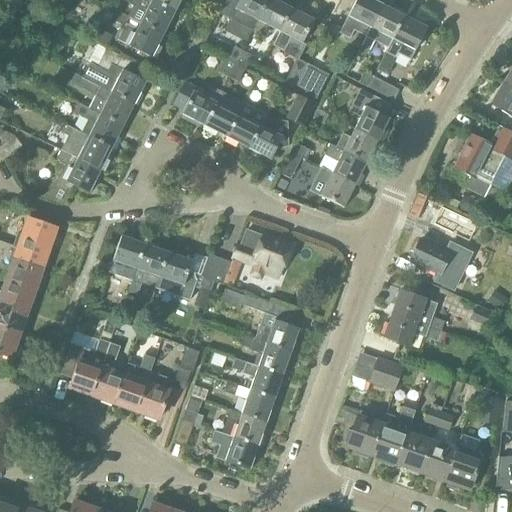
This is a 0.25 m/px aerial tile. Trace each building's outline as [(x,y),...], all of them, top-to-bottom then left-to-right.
[(163,36),(175,13),(151,1),(148,0),(121,0),(145,13),(139,23),(163,36)] [(175,13),(181,0),(151,0),(151,1),(175,13)] [(257,22),(268,0),(239,0),(234,11),(257,22)] [(271,0),(268,0),(257,22),(252,33),(264,39),(269,28),(278,33),(290,9),(271,0)] [(370,30),(382,6),(369,0),(356,0),(339,35),(349,40),(353,32),(365,38),(370,30)] [(404,17),(382,6),(370,30),(392,41),(404,17)] [(283,53),(290,39),(301,45),(313,21),(290,9),(278,33),(279,34),(272,47),(283,53)] [(125,25),(128,18),(118,13),(112,24),(123,29),(125,25)] [(38,17),(27,35),(39,42),(49,23),(38,17)] [(426,29),(404,17),(392,41),(385,55),(396,61),(399,55),(410,61),(426,29)] [(151,59),(163,36),(139,23),(136,30),(125,25),(123,29),(117,41),(151,59)] [(75,75),(103,89),(134,105),(145,83),(116,68),(121,57),(92,42),(75,75)] [(236,63),(242,53),(233,48),(228,58),(236,63)] [(236,63),(245,67),(251,57),(242,53),(236,63)] [(222,68),(231,73),(236,63),(228,58),(222,68)] [(285,81),(296,86),(306,65),(296,59),(285,81)] [(236,63),(231,73),(240,78),(245,67),(236,63)] [(317,71),(306,65),(296,86),(306,92),(317,71)] [(511,70),(503,85),(511,90),(511,70)] [(358,84),(367,89),(373,78),(363,73),(358,84)] [(106,102),(100,115),(123,127),(134,105),(103,89),(75,75),(70,84),(106,102)] [(398,91),(373,78),(367,89),(393,102),(398,91)] [(203,127),(219,95),(208,89),(203,97),(193,92),(195,88),(183,82),(171,107),(182,113),(179,119),(193,126),(195,122),(203,127)] [(270,83),(265,94),(273,99),(279,88),(270,83)] [(511,90),(503,85),(490,106),(511,118),(511,90)] [(359,121),(355,128),(378,140),(388,120),(382,117),(387,107),(356,92),(345,114),(359,121)] [(241,106),(219,95),(203,127),(224,138),(236,114),(241,106)] [(302,100),(291,121),(302,127),(313,105),(302,100)] [(111,149),(123,127),(100,115),(78,104),(74,113),(88,120),(81,133),(111,149)] [(316,111),(312,119),(322,124),(327,116),(316,111)] [(236,114),(224,138),(247,149),(259,125),(236,114)] [(259,125),(247,149),(245,153),(258,160),(260,156),(270,161),(274,152),(286,149),(285,125),(262,121),(259,126),(259,125)] [(68,137),(60,152),(99,173),(111,149),(81,133),(67,126),(63,135),(68,137)] [(367,162),(378,140),(355,128),(350,138),(343,134),(336,147),(367,162)] [(470,137),(455,168),(473,177),(505,193),(511,178),(511,177),(506,174),(511,162),(511,136),(497,129),(488,147),(470,137)] [(0,147),(0,158),(3,162),(23,147),(15,137),(3,130),(0,135),(0,138),(5,144),(0,147)] [(290,152),(301,158),(305,149),(294,144),(290,152)] [(355,184),(367,162),(336,147),(330,159),(337,163),(332,172),(355,184)] [(99,173),(60,152),(55,162),(64,167),(54,186),(70,195),(74,187),(88,194),(99,173)] [(301,158),(290,152),(279,174),(290,179),(301,158)] [(355,184),(332,172),(319,196),(343,209),(355,184)] [(476,230),(438,213),(431,228),(469,245),(476,230)] [(0,254),(42,269),(46,257),(56,230),(28,219),(22,236),(17,234),(12,247),(0,242),(0,254)] [(249,229),(242,247),(237,245),(232,259),(264,270),(262,274),(277,279),(289,247),(264,237),(265,235),(249,229)] [(121,265),(136,270),(145,246),(121,237),(112,262),(121,265)] [(420,241),(410,262),(438,276),(439,274),(448,279),(456,262),(448,257),(449,255),(420,241)] [(137,296),(141,285),(154,290),(166,257),(167,253),(145,246),(136,270),(128,293),(137,296)] [(166,257),(154,290),(189,302),(196,281),(194,279),(195,275),(189,273),(192,262),(178,257),(167,253),(166,257)] [(34,291),(42,269),(0,254),(0,265),(11,270),(6,282),(34,291)] [(214,282),(223,286),(231,264),(208,255),(200,277),(203,278),(214,282)] [(210,291),(214,282),(203,278),(199,288),(210,291)] [(0,304),(26,314),(34,291),(6,282),(2,294),(0,293),(0,304)] [(259,325),(254,340),(291,353),(299,330),(290,327),(295,312),(267,303),(244,294),(243,297),(225,290),(220,302),(239,309),(240,306),(263,314),(264,314),(259,325)] [(399,292),(391,316),(440,333),(443,323),(431,318),(435,305),(399,292)] [(506,300),(499,295),(491,305),(498,310),(506,300)] [(0,329),(18,336),(26,314),(0,304),(0,329)] [(470,320),(488,328),(493,317),(474,309),(470,320)] [(437,342),(440,333),(391,316),(383,338),(409,347),(413,334),(437,342)] [(488,328),(470,320),(466,329),(484,337),(488,328)] [(0,355),(11,359),(18,336),(0,329),(0,355)] [(250,350),(254,340),(243,336),(242,340),(240,346),(250,350)] [(283,377),(291,353),(254,340),(250,350),(249,352),(257,354),(252,367),(257,368),(283,377)] [(99,341),(95,354),(70,346),(60,376),(71,380),(68,390),(91,397),(109,344),(99,341)] [(119,348),(109,344),(91,397),(113,405),(123,377),(112,373),(116,361),(115,361),(119,348)] [(186,348),(179,369),(193,374),(201,354),(186,348)] [(355,365),(368,370),(368,369),(398,379),(402,368),(359,353),(355,365)] [(140,369),(150,373),(155,360),(144,356),(140,369)] [(274,400),(283,377),(257,368),(245,364),(234,360),(231,369),(242,373),(242,375),(253,379),(249,391),(274,400)] [(394,390),(398,379),(368,369),(368,370),(365,380),(394,390)] [(150,373),(146,384),(136,413),(158,421),(172,380),(150,373)] [(113,405),(136,413),(146,384),(123,377),(113,405)] [(241,415),(266,424),(274,400),(249,391),(238,388),(226,383),(223,393),(246,401),(241,415)] [(484,400),(482,424),(493,425),(496,401),(484,400)] [(412,417),(416,406),(405,402),(401,413),(412,417)] [(344,421),(354,424),(352,432),(348,430),(343,443),(347,444),(346,447),(356,451),(354,455),(367,459),(369,455),(371,456),(382,426),(384,420),(348,407),(348,409),(342,407),(339,416),(345,418),(344,421)] [(185,411),(182,421),(193,425),(197,415),(185,411)] [(238,424),(233,438),(258,447),(266,424),(241,415),(230,411),(226,420),(238,424)] [(437,426),(441,415),(429,411),(425,422),(437,426)] [(441,415),(437,426),(448,430),(452,419),(441,415)] [(186,447),(193,425),(182,421),(174,443),(186,447)] [(392,469),(394,464),(405,434),(382,426),(371,456),(381,460),(379,464),(392,469)] [(250,471),(258,447),(233,438),(214,432),(210,443),(219,446),(215,459),(250,471)] [(416,477),(418,473),(429,442),(405,434),(394,464),(406,469),(405,473),(416,477)] [(418,473),(442,481),(453,451),(429,442),(418,473)] [(453,451),(442,481),(447,483),(445,488),(457,492),(459,487),(469,491),(480,460),(478,460),(480,454),(456,446),(454,451),(453,451)] [(0,511),(16,511),(18,508),(0,501),(0,511)] [(95,511),(96,511),(73,503),(69,511),(95,511)]
